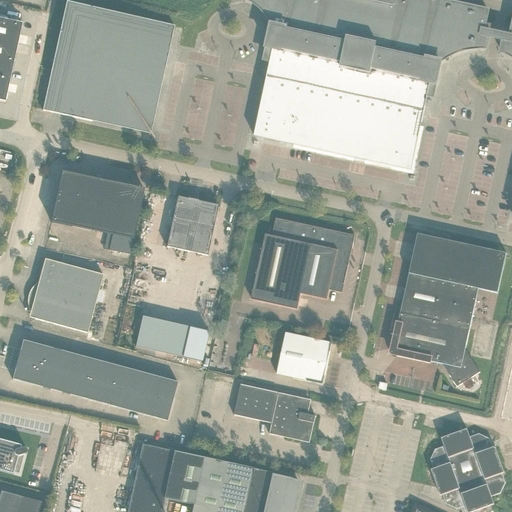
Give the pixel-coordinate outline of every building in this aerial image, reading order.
[(367,162),(411,171),(421,127),(430,83),(436,84),(440,63),(443,61),(447,58),(451,56),(455,54),(459,52),(463,51),(468,50),(472,49),(476,49),(481,49),(486,49),(489,37),(490,37),(491,33),(483,31),(488,11),(436,0),(246,0),(248,0),(252,2),(255,5),(259,7),(265,13),(268,17),(270,21),(272,26),(267,48),(273,49),(254,137),(367,162)] [(161,86),(174,26),(66,3),(42,111),(92,122),(93,116),(142,127),(147,123),(156,84),(161,86)] [(0,19),(0,101),(3,102),(20,24),(0,19)] [(511,29),(510,37),(503,35),(502,40),(503,40),(501,52),(505,54),(509,56),(511,57),(511,29)] [(130,255),(144,190),(62,172),(51,222),(112,235),(109,251),(130,255)] [(207,256),(218,206),(178,198),(167,247),(207,256)] [(351,254),(355,236),(276,219),(272,236),(266,235),(251,300),(297,310),(301,294),(327,300),(329,290),(338,292),(346,253),(351,254)] [(418,234),(392,353),(442,364),(457,387),(462,384),(466,389),(470,390),(473,388),(474,384),(470,379),(480,373),(465,350),(476,299),(468,287),(498,294),(506,254),(418,234)] [(87,334),(103,275),(45,260),(38,283),(36,284),(34,286),(32,288),(31,290),(29,293),(28,296),(28,299),(28,303),(28,306),(29,309),(30,312),(29,318),(87,334)] [(210,332),(143,318),(137,348),(203,362),(210,332)] [(322,385),(331,344),(286,334),(277,375),(322,385)] [(12,380),(166,422),(176,383),(22,341),(12,380)] [(511,370),(502,417),(511,419),(511,370)] [(314,424),(316,417),(306,414),(309,400),(241,385),(234,416),(271,424),(269,434),(309,443),(313,423),(314,424)] [(474,511),(494,505),(491,497),(500,494),(505,483),(502,474),(504,473),(495,447),(493,448),(490,439),(479,434),(470,437),(467,430),(441,439),(444,447),(435,450),(430,461),(433,470),(431,470),(440,496),(443,495),(446,505),(456,510),(461,508),(462,511),(433,511),(415,503),(410,511),(474,511)] [(18,450),(19,447),(0,442),(0,469),(19,475),(25,455),(25,454),(26,454),(26,453),(27,453),(27,452),(27,451),(27,450),(26,449),(25,449),(25,448),(24,448),(23,448),(18,450)] [(142,445),(127,511),(161,511),(164,500),(193,506),(191,511),(293,511),(300,485),(272,478),(273,474),(142,445)] [(0,511),(38,511),(41,503),(0,491),(0,511)]
